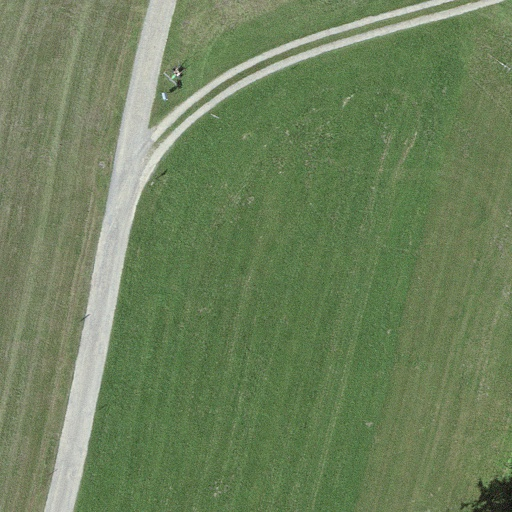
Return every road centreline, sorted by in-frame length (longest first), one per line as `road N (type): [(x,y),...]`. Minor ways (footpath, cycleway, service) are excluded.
road 1 (track): [(166,0),(57,511)]
road 2 (track): [(128,174),(183,118),(286,55),(471,0)]
